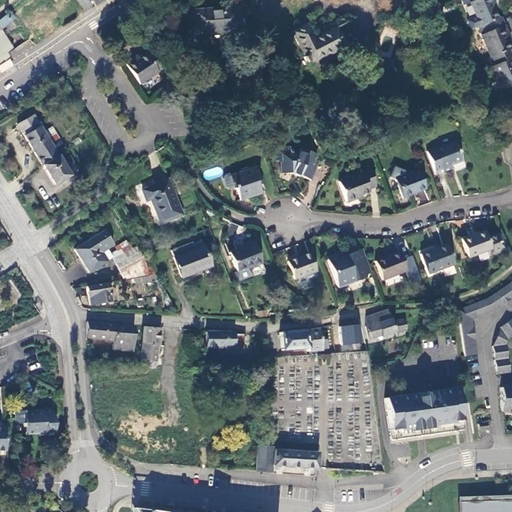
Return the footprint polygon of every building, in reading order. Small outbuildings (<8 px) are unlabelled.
[(248,0),(254,13),(280,0),(248,0)] [(469,4),(480,26),(484,25),(497,19),(493,9),(491,5),(495,3),(493,0),(472,0),(473,2),(469,4)] [(194,34),(239,31),(238,8),(193,11),(194,34)] [(0,64),(11,58),(8,54),(14,50),(1,30),(15,18),(10,11),(0,19),(0,64)] [(508,35),(501,17),(497,19),(484,25),(487,33),(481,36),(490,58),(491,58),(509,50),(511,49),(508,43),(505,36),(508,35)] [(339,25),(318,35),(312,22),(292,31),(309,65),(349,46),(339,25)] [(156,71),(162,67),(151,50),(139,58),(133,62),(131,59),(124,64),(139,85),(158,73),(156,71)] [(511,57),(509,50),(491,58),(495,66),(492,67),(502,90),(511,85),(511,57)] [(290,117),(282,119),(285,128),(293,126),(293,127),(305,124),(300,108),(289,111),(290,117)] [(17,125),(41,165),(57,156),(53,149),(62,144),(52,128),(43,132),(33,116),(17,125)] [(455,142),(427,152),(436,176),(437,176),(435,171),(442,169),(443,173),(451,170),(450,166),(462,161),(455,142)] [(299,151),(298,154),(290,154),(289,147),(274,148),(274,162),(280,162),(280,174),(299,173),(299,175),(311,180),(316,166),(313,164),(316,155),(307,152),(306,154),(299,151)] [(60,162),(57,156),(41,165),(53,186),(69,176),(68,175),(77,170),(69,157),(60,162)] [(255,167),(229,176),(234,189),(235,188),(240,201),(261,194),(256,181),(259,180),(255,167)] [(361,173),(339,182),(346,202),(356,198),(356,196),(369,192),(368,189),(375,187),(368,168),(360,171),(361,173)] [(418,170),(394,180),(401,199),(425,189),(418,170)] [(181,216),(167,181),(142,191),(146,201),(153,199),(155,205),(153,206),(161,224),(181,216)] [(80,229),(47,248),(84,309),(116,310),(117,288),(80,229)] [(503,251),(497,235),(487,238),(485,232),(470,237),(470,235),(461,239),(468,258),(491,249),(494,254),(503,251)] [(192,242),(171,251),(181,278),(211,267),(203,245),(201,246),(194,248),(192,243),(192,242)] [(243,247),(228,253),(236,272),(262,263),(253,242),(243,246),(243,247)] [(445,244),(420,254),(428,274),(453,264),(445,244)] [(366,274),(371,272),(362,248),(347,254),(345,251),(327,257),(338,287),(364,278),(366,274)] [(398,252),(374,261),(382,280),(405,271),(398,252)] [(308,253),(287,262),(293,281),(316,272),(308,253)] [(499,307),(511,298),(511,280),(508,284),(492,295),(473,305),(457,309),(464,356),(478,354),(473,319),(482,315),(489,312),(499,307)] [(396,332),(406,331),(404,320),(393,322),(387,310),(366,317),(365,327),(368,339),(382,335),(382,336),(396,332)] [(511,319),(499,327),(507,339),(511,335),(511,319)] [(88,322),(86,340),(113,343),(112,350),(134,352),(137,327),(88,322)] [(359,324),(339,326),(341,345),(361,343),(359,324)] [(159,362),(162,327),(143,325),(140,360),(159,362)] [(499,327),(493,345),(506,344),(507,339),(499,327)] [(241,351),(242,332),(207,331),(206,350),(241,351)] [(316,354),(314,333),(277,335),(278,354),(303,352),(304,355),(316,354)] [(506,344),(493,345),(497,373),(510,371),(506,344)] [(279,367),(279,358),(267,359),(267,367),(279,367)] [(511,384),(500,385),(501,409),(511,409),(511,411),(511,384)] [(415,393),(385,398),(389,430),(390,430),(391,436),(396,435),(397,437),(462,428),(457,387),(427,391),(427,395),(423,396),(423,398),(424,402),(416,404),(416,399),(415,393)] [(54,436),(53,410),(43,410),(43,413),(36,413),(35,412),(24,412),(15,412),(15,419),(22,419),(24,420),(24,423),(25,435),(38,435),(44,435),(44,436),(54,436)] [(109,447),(164,454),(165,449),(171,450),(174,425),(136,421),(135,429),(112,426),(109,447)] [(199,437),(176,435),(173,465),(196,467),(197,447),(210,448),(212,432),(200,431),(199,437)] [(255,446),(254,472),(271,473),(271,467),(275,467),(282,468),(303,469),(310,469),(316,470),(317,452),(272,450),(272,447),(263,447),(255,446)] [(457,502),(457,511),(511,511),(511,496),(491,497),(491,501),(457,502)]
